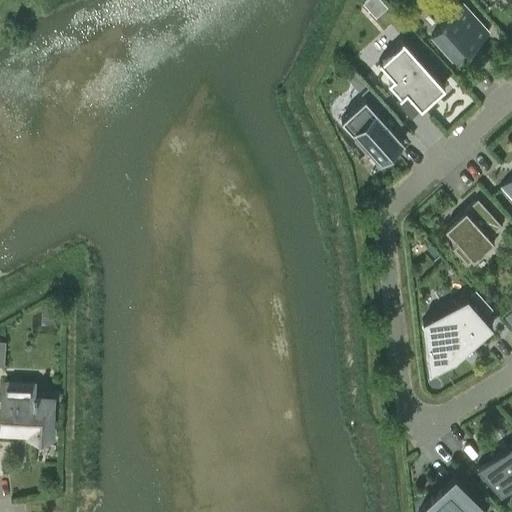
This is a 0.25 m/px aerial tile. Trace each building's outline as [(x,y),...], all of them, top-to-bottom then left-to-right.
[(468,50),(489,31),(461,1),(440,20),(443,23),(430,34),(452,58),(465,47),(468,50)] [(394,98),(409,116),(444,84),(402,38),(401,39),(402,40),(381,60),(380,58),(378,59),(393,76),(388,80),(400,93),(394,98)] [(379,161),(403,140),(376,110),(384,103),(373,92),(366,98),(364,96),(340,118),(357,136),(353,139),(366,153),(370,150),(379,161)] [(511,173),(500,185),(511,198),(511,173)] [(477,197),(444,227),(458,242),(452,247),(467,263),(494,240),(489,235),(501,224),(477,197)] [(492,308),(475,289),(470,294),(487,313),(492,308)] [(422,319),(422,321),(426,319),(431,329),(424,332),(425,341),(424,341),(428,372),(429,371),(429,369),(454,356),(451,335),(457,330),(465,340),(486,321),(491,326),(492,325),(467,296),(422,319)] [(30,432),(49,433),(50,398),(35,397),(35,394),(33,394),(33,384),(3,383),(1,426),(30,427),(30,432)] [(511,443),(476,465),(501,491),(511,484),(511,443)] [(431,498),(418,510),(420,511),(485,511),(454,477),(441,489),(441,488),(430,497),(431,498)]
